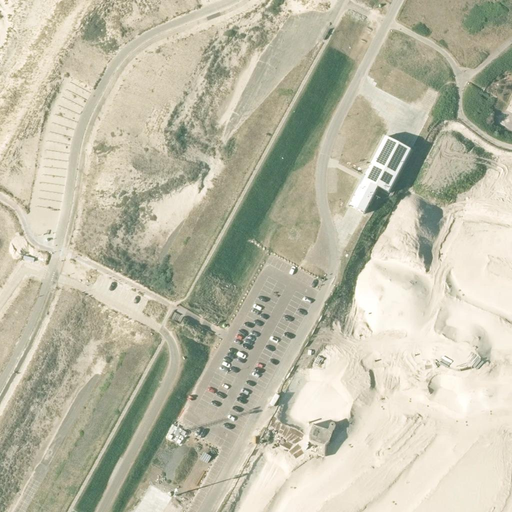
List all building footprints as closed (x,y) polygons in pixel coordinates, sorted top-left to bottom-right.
[(453,142),(449,146),(460,158),(467,152),(462,146),(465,143),(468,140),(457,128),(454,131),(451,138),(456,140),(453,142)] [(384,137),(348,206),(364,215),(377,189),(388,194),(410,151),(384,137)] [(445,150),(422,167),(433,181),(439,176),(435,171),(445,163),(450,169),(456,165),(445,150)] [(486,159),(483,168),(504,177),(511,161),(495,154),(492,162),(486,159)] [(418,174),(402,193),(414,203),(417,199),(415,197),(425,186),(427,187),(430,184),(418,174)] [(457,181),(457,193),(457,196),(462,196),(462,194),(465,194),(465,192),(474,193),(474,194),(477,194),(477,197),(482,197),(482,194),(482,182),(457,181)] [(486,195),(484,198),(488,201),(490,198),(492,200),(493,199),(501,204),(500,206),(503,207),(501,209),(505,212),(507,209),(511,201),(511,198),(493,185),(486,195)] [(444,186),(426,204),(434,212),(435,212),(437,215),(440,211),(438,210),(440,208),(439,206),(446,200),(447,201),(449,199),(451,200),(454,197),(452,195),(444,186)] [(397,203),(394,228),(409,230),(410,226),(407,224),(409,210),(412,210),(412,205),(397,203)] [(421,216),(419,241),(431,242),(434,242),(434,238),(432,237),(432,234),(430,234),(431,224),(433,225),(433,222),(436,222),(436,217),(433,217),(421,216)] [(478,230),(472,241),(495,252),(500,241),(501,238),(497,236),(496,239),(493,238),(493,239),(484,235),(485,233),(482,232),(483,229),(479,228),(478,231),(478,230)] [(464,240),(456,252),(470,261),(478,250),(464,240)] [(508,240),(503,241),(504,244),(506,256),(511,254),(511,243),(511,244),(511,242),(508,243),(508,240)] [(400,241),(394,253),(409,261),(415,248),(400,241)] [(511,262),(493,256),(487,274),(494,277),(497,269),(508,273),(506,279),(511,280),(511,262)] [(457,270),(455,273),(459,275),(460,273),(463,275),(464,273),(472,279),(471,280),(473,282),(472,284),(475,287),(477,284),(484,274),(464,260),(457,270)] [(368,262),(360,277),(374,285),(386,265),(379,261),(375,266),(368,262)] [(415,264),(412,289),(424,290),(427,290),(428,286),(425,285),(426,282),(424,282),(425,272),(427,273),(427,270),(430,270),(430,265),(427,265),(415,264)] [(500,296),(500,299),(504,299),(505,297),(508,297),(508,295),(511,296),(511,284),(502,283),(500,295),(500,296)] [(390,293),(382,293),(384,312),(412,310),(410,293),(402,293),(403,300),(390,301),(390,293)] [(425,296),(417,306),(437,321),(445,311),(444,311),(446,308),(443,306),(441,308),(439,306),(438,307),(430,301),(431,300),(429,298),(430,296),(427,293),(425,296)] [(351,300),(345,316),(356,321),(363,305),(351,300)] [(453,308),(449,309),(450,312),(453,324),(477,317),(474,306),(473,303),(469,304),(470,306),(467,307),(467,309),(458,311),(457,310),(454,311),(453,308)] [(483,312),(474,326),(486,334),(495,319),(483,312)] [(414,322),(401,325),(406,342),(418,339),(414,322)] [(376,327),(371,340),(388,346),(392,333),(376,327)] [(501,330),(493,330),(494,349),(511,347),(511,336),(501,338),(501,330)] [(446,331),(439,332),(440,350),(468,348),(467,331),(459,332),(459,338),(447,339),(446,331)] [(325,345),(324,354),(341,356),(341,350),(342,346),(346,349),(350,343),(350,338),(334,337),(334,341),(333,345),(325,345)] [(444,361),(441,378),(464,382),(466,373),(459,372),(461,364),(444,361)] [(395,371),(381,374),(385,391),(399,387),(395,371)] [(426,373),(413,373),(413,390),(426,390),(426,373)] [(482,375),(472,389),(484,397),(494,383),(482,375)] [(370,383),(357,385),(359,402),(373,400),(370,383)] [(438,399),(437,403),(441,404),(442,401),(445,402),(445,400),(455,403),(454,405),(457,405),(456,408),(461,409),(462,406),(465,394),(441,388),(438,399)] [(511,390),(502,391),(503,404),(511,403),(511,390)] [(382,422),(380,426),(382,428),(391,436),(408,418),(399,410),(396,408),(393,411),(395,413),(393,415),(394,416),(388,423),(387,422),(384,424),(382,422)] [(416,431),(412,434),(424,445),(440,427),(429,416),(426,419),(428,422),(418,432),(416,431)] [(313,426),(309,436),(310,443),(322,446),(322,456),(326,456),(326,446),(329,443),(335,424),(333,423),(332,423),(330,424),(327,430),(313,426)] [(505,433),(492,442),(500,451),(511,441),(505,433)] [(361,450),(358,453),(361,455),(370,463),(385,443),(376,436),(373,434),(370,437),(373,439),(371,441),(372,442),(366,450),(365,449),(363,451),(361,450)] [(395,454),(392,457),(403,467),(420,449),(409,439),(406,442),(407,444),(397,455),(395,454)] [(471,445),(463,454),(475,464),(483,456),(471,445)] [(267,461),(239,511),(258,511),(282,469),(267,461)] [(374,476),(371,480),(383,490),(399,472),(388,461),(385,465),(386,467),(377,478),(374,476)] [(330,473),(326,476),(328,479),(335,489),(355,474),(348,464),(346,462),(342,464),(344,466),(342,468),(342,470),(335,475),(334,474),(331,476),(330,473)] [(454,464),(446,472),(458,483),(466,474),(454,464)] [(511,472),(499,472),(499,484),(511,484),(511,472)] [(437,482),(429,491),(441,501),(449,493),(437,482)] [(293,501),(290,505),(292,507),(296,511),(304,511),(318,498),(310,489),(309,490),(307,487),(304,490),(306,492),(304,494),(305,495),(298,502),(297,501),(295,503),(293,501)] [(341,502),(338,505),(343,511),(353,511),(367,502),(357,490),(354,493),(355,495),(344,504),(341,502)] [(496,491),(491,501),(504,509),(510,499),(496,491)] [(420,501),(413,509),(415,511),(431,511),(432,511),(420,501)]
